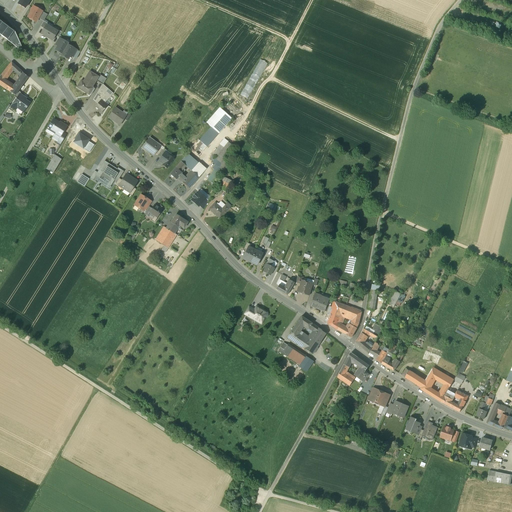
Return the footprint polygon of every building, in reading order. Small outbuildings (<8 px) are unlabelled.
[(20,0),(18,5),(24,9),(29,0),(20,0)] [(33,7),(30,12),(30,13),(27,18),(29,18),(29,20),(30,21),(32,20),(35,22),(38,19),(42,12),(33,7)] [(47,15),(42,12),(38,19),(43,22),(43,21),(47,15)] [(14,31),(0,20),(0,34),(19,49),(21,47),(14,31)] [(44,29),(41,34),(46,37),(52,28),(46,25),(44,29)] [(57,32),(52,28),(46,37),(52,41),(55,36),(57,32)] [(58,46),(56,50),(62,54),(68,45),(68,44),(65,42),(64,42),(64,43),(61,41),(58,46)] [(68,45),(62,54),(61,55),(68,59),(70,55),(73,50),(71,48),(70,46),(68,45)] [(248,99),(266,62),(259,59),(241,95),(248,99)] [(21,71),(11,62),(0,76),(5,80),(12,70),(14,71),(16,71),(18,74),(21,71)] [(96,81),(99,76),(89,70),(82,82),(80,81),(76,88),(89,95),(93,89),(92,88),(96,81)] [(28,78),(24,74),(21,77),(14,87),(19,90),(28,78)] [(99,76),(96,81),(102,84),(106,79),(100,75),(99,76)] [(14,87),(4,80),(5,80),(0,76),(0,85),(10,92),(14,87)] [(92,101),(94,103),(102,94),(104,96),(108,92),(101,86),(92,101)] [(19,90),(14,87),(10,92),(15,95),(18,91),(19,90)] [(20,94),(16,98),(11,107),(15,110),(18,106),(20,108),(19,108),(24,111),(29,103),(25,100),(26,98),(20,94)] [(93,104),(95,106),(101,100),(104,103),(107,99),(104,96),(102,94),(94,103),(93,104)] [(104,103),(101,100),(95,106),(98,109),(97,110),(100,113),(103,110),(104,111),(105,109),(104,109),(106,107),(103,104),(104,103)] [(126,115),(115,108),(108,117),(112,120),(113,119),(120,124),(124,119),(126,115)] [(219,108),(206,123),(211,127),(218,134),(231,119),(219,108)] [(495,117),(475,109),(473,113),(493,121),(494,120),(495,117)] [(57,142),(63,133),(67,126),(60,122),(59,124),(53,120),(46,131),(53,135),(52,138),(57,142)] [(211,127),(205,134),(212,141),(218,134),(211,127)] [(66,135),(63,133),(57,142),(56,143),(60,145),(66,135)] [(84,150),(90,141),(91,140),(80,133),(73,143),(84,150)] [(205,134),(192,149),(199,156),(212,141),(205,134)] [(158,144),(150,138),(142,148),(146,151),(147,150),(154,155),(155,153),(160,147),(157,145),(158,144)] [(84,150),(89,153),(95,144),(90,141),(84,150)] [(223,148),(216,157),(212,162),(214,165),(222,169),(223,170),(227,161),(224,160),(233,147),(228,142),(223,148)] [(220,145),(213,154),(216,157),(223,148),(220,145)] [(163,149),(158,155),(161,158),(164,153),(165,153),(166,150),(163,148),(162,149),(163,149)] [(165,153),(164,153),(161,158),(159,160),(163,164),(163,166),(165,168),(167,168),(173,159),(165,153)] [(187,154),(181,162),(185,165),(184,165),(191,171),(198,164),(187,154)] [(61,159),(54,155),(46,169),(52,173),(61,159)] [(117,169),(104,161),(97,173),(95,176),(96,176),(104,181),(105,179),(109,182),(111,179),(113,180),(118,173),(115,172),(117,169)] [(232,164),(227,161),(223,170),(222,172),(224,173),(227,175),(232,164)] [(181,162),(170,174),(171,175),(171,176),(172,178),(173,178),(176,180),(177,178),(181,182),(183,179),(185,177),(181,174),(182,173),(179,171),(184,165),(185,165),(181,162)] [(205,170),(198,164),(191,171),(191,172),(191,171),(199,178),(205,170)] [(222,169),(214,165),(212,168),(214,170),(211,175),(215,178),(217,179),(222,169)] [(114,181),(117,182),(119,179),(124,172),(118,168),(117,169),(115,172),(118,173),(113,180),(114,181)] [(199,178),(191,171),(191,172),(185,178),(185,177),(183,179),(181,182),(189,189),(199,178)] [(77,182),(84,187),(89,178),(81,174),(77,182)] [(131,178),(126,175),(122,180),(119,185),(119,186),(124,189),(131,178)] [(223,177),(220,175),(215,186),(228,193),(233,181),(223,177)] [(137,182),(131,178),(124,189),(130,192),(130,193),(133,188),(137,182)] [(206,198),(198,192),(196,194),(195,194),(193,196),(193,198),(191,200),(194,203),(195,203),(197,204),(197,206),(198,207),(199,206),(205,200),(206,198)] [(144,198),(140,195),(135,204),(138,206),(137,208),(143,211),(144,208),(147,210),(149,207),(152,202),(147,199),(146,200),(144,199),(144,198)] [(205,200),(199,206),(203,210),(207,202),(205,200)] [(216,204),(215,203),(209,209),(220,219),(229,209),(225,206),(222,209),(216,204)] [(161,210),(154,205),(151,209),(149,213),(150,213),(154,216),(157,218),(160,213),(161,210)] [(176,215),(171,223),(179,228),(180,226),(184,228),(188,222),(176,215)] [(175,234),(179,228),(171,223),(170,222),(166,228),(175,234)] [(166,228),(163,227),(155,240),(164,246),(161,250),(166,253),(177,235),(175,234),(166,228)] [(249,247),(248,247),(247,250),(243,258),(250,262),(255,250),(249,247)] [(262,253),(255,250),(250,262),(257,265),(260,259),(259,259),(262,253)] [(269,259),(264,267),(265,268),(263,272),(270,275),(274,268),(273,268),(270,266),(273,261),(269,259)] [(283,287),(282,287),(279,291),(287,296),(294,283),(289,280),(285,287),(284,288),(283,287)] [(302,281),(301,281),(300,284),(299,287),(298,287),(297,291),(298,292),(299,293),(300,292),(302,293),(302,294),(306,295),(308,288),(310,283),(302,281)] [(377,290),(370,289),(367,309),(374,310),(377,290)] [(401,294),(394,290),(387,303),(394,307),(401,294)] [(329,300),(315,295),(310,306),(325,312),(325,311),(327,305),(329,300)] [(332,300),(330,306),(330,307),(333,308),(342,311),(345,312),(349,313),(352,308),(332,300)] [(261,310),(256,307),(254,311),(251,315),(252,316),(262,322),(265,316),(266,316),(267,315),(266,313),(265,312),(264,312),(260,310),(261,310)] [(254,311),(249,308),(245,314),(251,317),(252,316),(251,315),(254,311)] [(342,311),(333,308),(331,315),(328,323),(337,330),(338,324),(341,314),(342,311)] [(361,312),(352,308),(349,313),(345,312),(344,316),(351,318),(350,319),(353,321),(359,324),(361,312)] [(311,323),(301,317),(292,329),(297,333),(302,325),(303,325),(308,328),(311,323)] [(368,320),(364,329),(371,333),(375,335),(373,339),(369,347),(371,348),(375,341),(376,341),(378,337),(383,328),(368,320)] [(347,330),(344,327),(341,332),(351,337),(357,328),(359,324),(353,321),(351,324),(348,330),(347,330)] [(310,342),(309,342),(316,347),(321,339),(323,337),(326,333),(319,328),(316,332),(310,342)] [(364,329),(362,334),(356,342),(361,346),(368,353),(371,348),(369,347),(364,343),(371,333),(364,329)] [(312,330),(312,331),(308,337),(306,340),(308,341),(310,342),(316,332),(312,330)] [(298,341),(295,339),(292,337),(289,335),(287,337),(293,341),(304,349),(306,346),(298,341)] [(306,340),(301,337),(298,341),(306,346),(308,341),(306,340)] [(316,347),(309,342),(310,342),(308,341),(306,346),(304,349),(311,354),(316,347)] [(306,357),(284,343),(278,351),(300,366),(306,357)] [(378,345),(375,343),(369,352),(374,355),(380,346),(379,346),(378,345)] [(443,353),(429,346),(423,359),(437,365),(443,353)] [(394,350),(391,356),(396,359),(400,354),(394,350)] [(383,351),(381,355),(380,354),(378,357),(377,361),(382,364),(386,357),(387,354),(383,351)] [(374,355),(369,352),(369,353),(377,361),(378,357),(374,355)] [(357,358),(351,353),(348,358),(343,368),(347,370),(352,360),(355,362),(357,358)] [(313,362),(306,357),(300,366),(299,368),(306,372),(313,362)] [(386,357),(382,364),(387,367),(390,359),(386,357)] [(369,366),(357,358),(355,362),(358,365),(356,367),(359,369),(355,375),(362,381),(365,377),(367,377),(368,375),(368,374),(365,372),(369,366)] [(396,359),(390,368),(394,371),(400,362),(396,359)] [(468,363),(464,361),(459,372),(462,374),(468,363)] [(411,368),(409,371),(423,379),(425,377),(411,368)] [(446,376),(436,370),(436,372),(432,377),(435,378),(442,383),(446,376)] [(345,373),(341,371),(338,378),(344,382),(348,375),(345,373)] [(405,377),(422,388),(429,377),(426,375),(425,377),(423,379),(409,371),(405,377)] [(465,377),(458,373),(454,380),(461,384),(465,377)] [(454,380),(446,376),(442,383),(445,385),(439,395),(437,394),(435,398),(441,402),(446,393),(454,380)] [(422,388),(420,389),(435,398),(437,394),(429,388),(434,380),(429,377),(422,388)] [(454,380),(446,393),(455,396),(457,397),(460,392),(457,391),(461,384),(454,380)] [(383,394),(375,390),(372,398),(371,397),(371,399),(376,401),(375,403),(381,405),(385,407),(387,402),(389,396),(384,393),(383,394)] [(468,396),(460,392),(457,397),(461,399),(458,404),(463,406),(468,396)] [(455,396),(446,393),(441,402),(460,412),(463,406),(458,404),(457,405),(452,402),(455,396)] [(482,402),(486,403),(490,405),(494,396),(490,394),(488,398),(485,396),(482,402)] [(408,407),(395,401),(393,405),(391,412),(392,412),(404,417),(408,407)] [(385,407),(381,405),(378,413),(385,416),(386,412),(390,404),(387,402),(385,407)] [(487,411),(483,410),(486,403),(482,402),(476,416),(483,419),(487,411)] [(494,407),(487,423),(491,425),(493,421),(497,412),(500,413),(502,410),(503,411),(504,411),(506,407),(496,403),(494,407)] [(499,424),(493,421),(491,425),(502,429),(506,419),(502,417),(499,424)] [(417,420),(412,418),(407,428),(412,430),(411,432),(419,435),(421,430),(422,427),(420,426),(421,424),(416,422),(417,420)] [(432,424),(428,422),(424,431),(422,436),(432,440),(436,430),(431,427),(432,424)] [(453,431),(443,428),(440,437),(442,437),(443,439),(445,439),(447,439),(450,440),(451,439),(453,439),(455,433),(453,432),(453,431)] [(469,436),(462,434),(459,442),(463,444),(463,445),(467,446),(466,448),(471,449),(472,447),(471,447),(473,438),(472,438),(472,437),(469,436)] [(357,436),(353,444),(357,446),(361,438),(357,436)] [(492,440),(482,438),(480,447),(490,450),(492,440)] [(479,461),(471,459),(470,465),(477,467),(479,461)] [(496,472),(489,470),(487,480),(494,482),(496,472)] [(511,475),(496,472),(494,482),(510,485),(511,475)]
